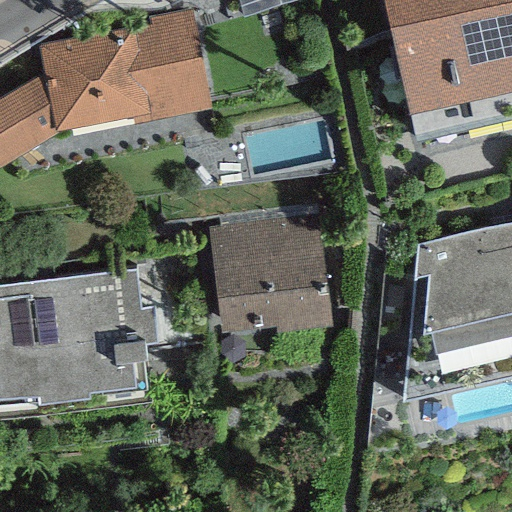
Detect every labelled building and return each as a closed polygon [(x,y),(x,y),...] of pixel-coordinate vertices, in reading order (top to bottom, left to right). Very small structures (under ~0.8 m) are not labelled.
[(511,0),(386,0),(410,94),(511,68),(511,0)] [(210,101),(192,6),(149,14),(150,21),(38,41),(42,69),(0,92),(0,155),(61,120),(132,106),(132,116),(210,101)] [(316,212),(208,226),(222,332),(331,318),(316,212)] [(511,368),(511,215),(498,220),(415,237),(401,393),(511,368)] [(136,260),(0,275),(0,416),(148,399),(141,345),(146,344),(145,333),(156,332),(152,297),(141,299),(136,260)]
